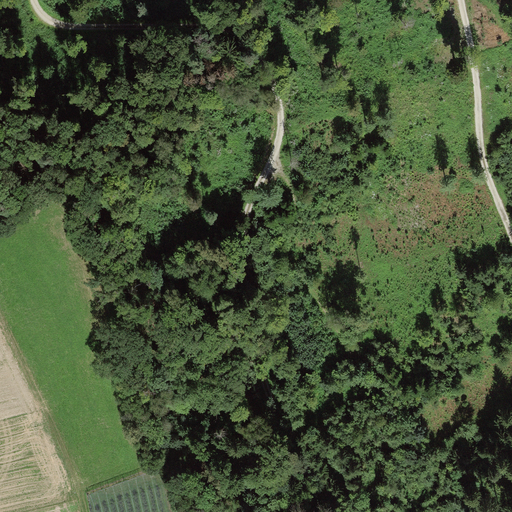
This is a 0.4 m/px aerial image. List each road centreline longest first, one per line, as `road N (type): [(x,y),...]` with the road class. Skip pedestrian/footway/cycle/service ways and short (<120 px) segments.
road 1 (track): [(338,511),(268,392),(252,326),(243,236),(273,161)]
road 2 (track): [(273,161),(279,99),(252,42),(201,26),(61,25),(34,0)]
road 3 (track): [(461,0),(484,171),(511,236)]
road 4 (track): [(0,319),(67,463),(81,511)]
